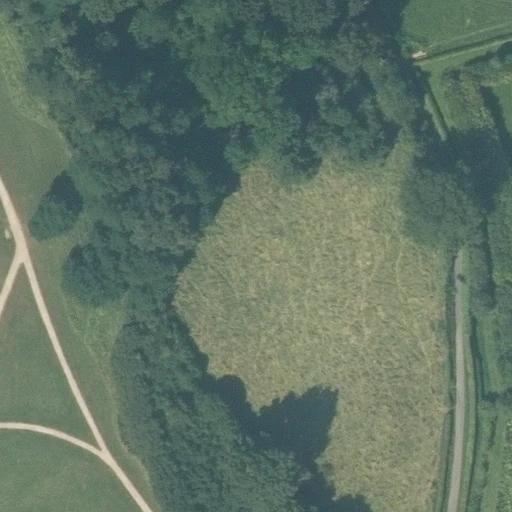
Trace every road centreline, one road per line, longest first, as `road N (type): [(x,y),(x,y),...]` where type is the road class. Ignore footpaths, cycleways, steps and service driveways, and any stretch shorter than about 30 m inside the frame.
road 1 (unclassified): [(450,511),(459,409),(454,198),(428,125),(363,0)]
road 2 (track): [(0,285),(336,272),(511,323)]
